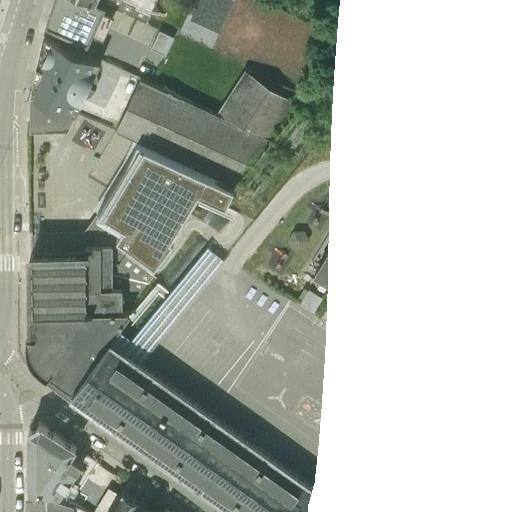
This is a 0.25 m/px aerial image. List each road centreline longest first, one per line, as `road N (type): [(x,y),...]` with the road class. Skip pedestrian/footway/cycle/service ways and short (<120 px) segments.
road 1 (unclassified): [(10,45),(0,321)]
road 2 (residential): [(200,511),(48,404)]
